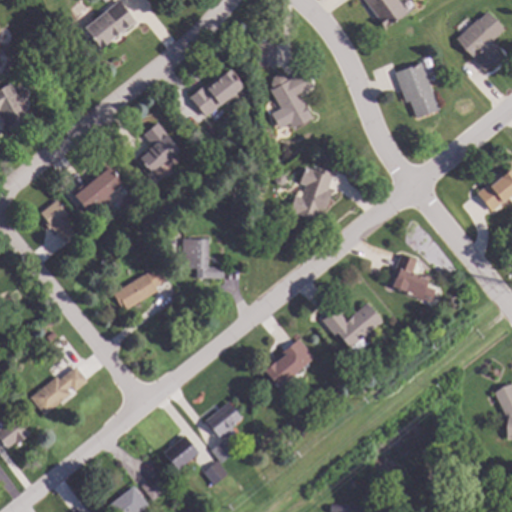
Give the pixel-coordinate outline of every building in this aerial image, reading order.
[(395,0),(403,12),(380,28),(361,0),(395,0)] [(132,21),(106,42),(107,43),(99,49),(81,27),(115,1),(132,21)] [(501,29),(489,40),(491,42),(488,44),(500,56),(482,72),(452,39),(475,18),(476,19),(484,11),(501,29)] [(272,68),(273,44),(256,43),(256,67),(272,68)] [(436,109),(413,118),(406,101),(402,102),(391,72),(418,62),(436,109)] [(240,86),(203,116),(187,96),(200,85),(201,87),(226,68),(240,86)] [(266,74),(260,77),(257,71),(263,68),(266,74)] [(309,87),(297,94),(309,117),(289,128),(267,89),(300,71),(309,87)] [(13,92),(19,89),(24,98),(18,102),(27,120),(6,131),(0,119),(0,86),(8,82),(13,92)] [(176,149),(149,172),(137,158),(150,146),(140,134),(154,123),(176,149)] [(120,183),(84,211),(69,192),(94,172),(96,174),(106,166),(120,183)] [(312,170),(313,167),(330,173),(325,189),(329,191),(323,208),(320,207),(318,214),(316,214),(313,220),(286,211),(292,194),(298,196),(302,185),(297,183),(302,167),(312,170)] [(511,173),(511,192),(488,212),(473,193),(497,174),(499,176),(508,169),(511,173)] [(65,213),(60,217),(71,230),(59,240),(55,234),(52,237),(42,224),(45,221),(38,212),(54,199),(65,213)] [(156,224),(150,229),(145,221),(151,217),(156,224)] [(205,266),(218,266),(218,278),(193,278),(193,269),(179,269),(179,239),(205,239),(205,266)] [(413,260),(408,271),(426,278),(418,299),(386,286),(393,271),(391,270),(397,254),(413,260)] [(164,280),(152,287),(154,291),(123,309),(121,304),(117,306),(110,293),(156,266),(164,280)] [(379,321),(359,338),(364,344),(353,354),(347,347),(346,348),(336,335),(333,338),(318,319),(332,308),(342,320),(364,303),(379,321)] [(54,335),(47,340),(43,335),(50,330),(54,335)] [(310,357),(284,378),(288,384),(278,392),(260,368),(279,353),(278,352),(296,338),(310,357)] [(85,381),(71,391),(68,387),(65,389),(68,394),(42,415),(28,397),(54,376),(56,379),(73,366),(85,381)] [(511,389),(511,440),(504,440),(505,420),(495,401),(495,400),(492,395),(491,392),(509,383),(511,389)] [(495,400),(495,401),(489,403),(487,397),(492,395),(495,400)] [(238,418),(215,437),(202,420),(225,402),(238,418)] [(26,435),(13,445),(12,443),(4,448),(0,442),(0,425),(12,416),(26,435)] [(195,453),(174,469),(161,452),(181,435),(195,453)] [(231,452),(218,463),(207,450),(221,439),(231,452)] [(224,474),(209,485),(199,472),(214,461),(224,474)] [(165,488),(149,500),(138,485),(154,473),(165,488)] [(145,505),(136,511),(105,511),(102,508),(131,486),(145,505)]
